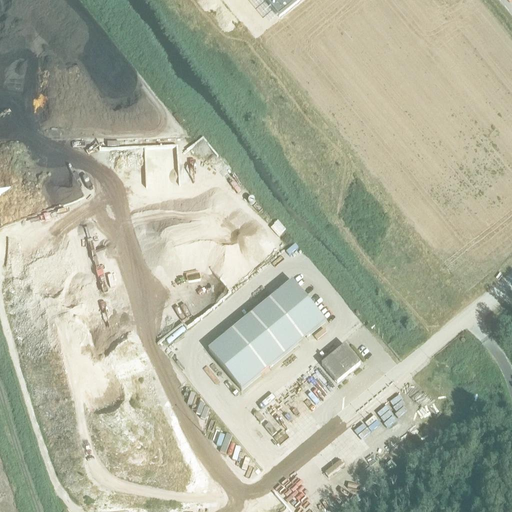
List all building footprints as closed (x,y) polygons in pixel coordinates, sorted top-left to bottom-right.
[(264,0),(279,18),(301,0),(264,0)] [(144,186),(195,190),(198,158),(147,154),(144,186)] [(293,282),(209,351),(242,392),(326,323),(293,282)] [(315,337),(319,342),(332,330),(328,326),(315,337)] [(346,346),(322,366),(338,384),(361,365),(346,346)] [(385,415),(376,422),(379,426),(388,419),(385,415)] [(267,427),(275,434),(279,429),(271,422),(267,427)] [(389,435),(397,427),(394,424),(385,431),(389,435)] [(222,429),(219,440),(224,442),(227,431),(222,429)] [(228,452),(234,434),(228,433),(223,451),(228,452)] [(241,458),(240,466),(249,468),(250,459),(241,458)] [(343,460),(327,472),(331,477),(347,465),(343,460)]
